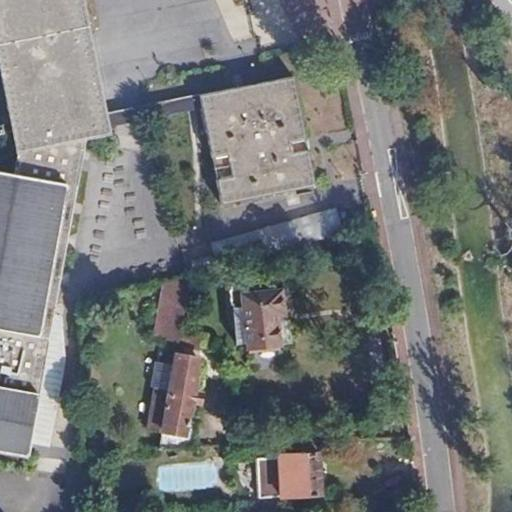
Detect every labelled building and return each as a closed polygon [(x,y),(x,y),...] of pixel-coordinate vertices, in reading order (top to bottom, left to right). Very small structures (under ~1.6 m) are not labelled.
[(104,114),(81,0),(0,0),(0,59),(17,142),(11,171),(0,168),(0,446),(25,452),(86,131),(107,126),(106,123),(104,114)] [(292,76),(198,95),(200,104),(219,202),(313,183),(292,76)] [(198,95),(104,114),(106,123),(200,104),(198,95)] [(279,342),(278,319),(277,312),(282,310),(288,308),(291,305),(291,292),(288,291),(283,289),(257,291),(257,283),(230,285),(233,342),(248,341),(248,345),(279,342)] [(291,341),(290,318),(278,319),(279,342),(291,341)] [(195,348),(197,336),(178,332),(176,344),(195,348)] [(192,390),(194,380),(192,378),(195,360),(193,358),(195,348),(176,344),(174,353),(165,354),(159,390),(153,389),(147,428),(160,431),(157,448),(193,446),(197,423),(186,421),(190,403),(194,405),(196,391),(192,390)] [(409,415),(406,402),(386,403),(385,393),(371,394),(372,420),(409,418),(409,415)] [(312,452),(312,441),(277,443),(277,453),(312,452)] [(277,453),(265,453),(266,494),(319,493),(318,452),(312,452),(277,453)]
